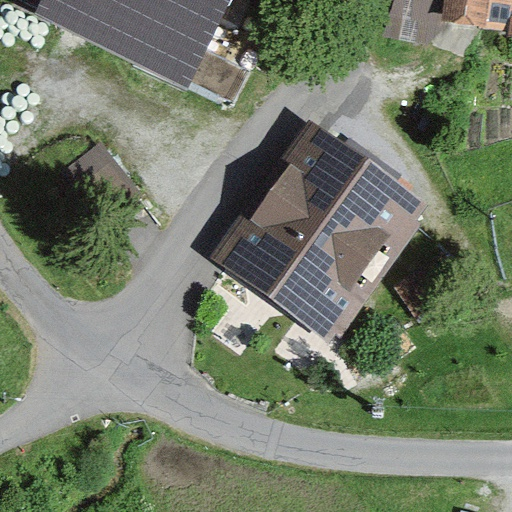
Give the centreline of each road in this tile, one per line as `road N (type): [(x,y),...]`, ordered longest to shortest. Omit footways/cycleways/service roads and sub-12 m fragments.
road 1 (unclassified): [(511,455),(335,451),(226,430),(100,353)]
road 2 (unclassified): [(100,353),(48,320),(0,255)]
road 3 (residential): [(0,426),(100,353)]
